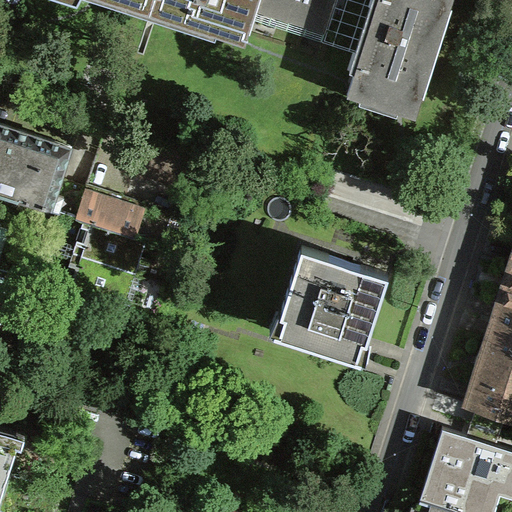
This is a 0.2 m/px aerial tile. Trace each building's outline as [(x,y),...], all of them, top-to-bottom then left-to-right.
[(75,0),(77,0),(120,0),(150,9),(152,0),(75,0)] [(152,0),(150,9),(245,40),(254,10),(257,0),(152,0)] [(257,0),(254,10),(325,33),(335,0),(257,0)] [(376,0),(347,93),(416,114),(452,0),(376,0)] [(0,189),(77,215),(87,185),(60,177),(70,145),(0,122),(0,189)] [(195,187),(205,156),(144,137),(134,168),(195,187)] [(84,217),(147,237),(175,247),(184,221),(144,208),(146,202),(111,191),(88,183),(87,185),(77,215),(84,217)] [(75,245),(73,251),(136,272),(147,237),(84,217),(75,245)] [(359,268),(328,258),(329,253),(302,244),(280,311),(286,313),(281,329),(275,327),(274,330),(302,339),(303,333),(335,343),(333,349),(361,358),(362,355),(345,350),(350,334),(367,339),(375,315),(388,272),(361,263),(359,268)] [(125,306),(136,272),(73,251),(65,277),(62,286),(125,306)] [(511,256),(502,288),(492,318),(511,324),(511,256)] [(0,299),(0,295),(9,269),(0,266),(0,328),(9,331),(17,307),(25,309),(28,298),(13,293),(10,303),(0,299)] [(511,324),(492,318),(478,364),(466,401),(511,415),(511,324)] [(0,511),(0,490),(16,440),(21,441),(25,431),(0,422),(0,511)] [(420,496),(424,497),(470,511),(488,511),(496,488),(511,492),(511,447),(495,441),(442,425),(420,496)] [(470,511),(424,497),(419,511),(470,511)]
